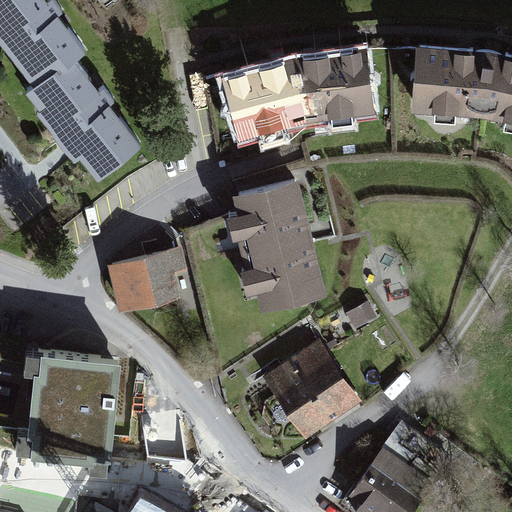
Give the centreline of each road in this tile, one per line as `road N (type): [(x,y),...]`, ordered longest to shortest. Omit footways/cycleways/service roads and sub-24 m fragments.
road 1 (residential): [(139,342),(168,362),(271,491),(439,370),(511,248)]
road 2 (residential): [(0,273),(88,308),(139,342)]
